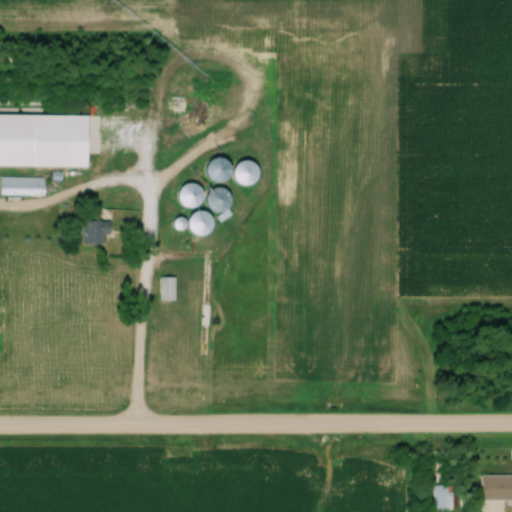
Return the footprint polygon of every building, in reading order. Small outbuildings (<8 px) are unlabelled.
[(123,170),(125,145),(103,143),(102,169),(123,170)] [(215,183),(224,165),(207,156),(198,174),(215,183)] [(247,161),(232,160),(230,183),(246,184),(247,161)] [(42,178),(0,177),(0,196),(42,196),(42,178)] [(181,208),(197,197),(187,182),(171,193),(181,208)] [(204,206),(216,211),(225,193),(213,188),(204,206)] [(201,211),(183,213),(184,234),(203,232),(201,211)] [(105,243),(105,220),(78,220),(78,243),(105,243)] [(172,300),(172,276),(158,276),(158,300),(172,300)] [(511,475),(476,475),(476,501),(511,500),(511,475)] [(454,485),(431,485),(432,511),(454,511),(454,485)]
